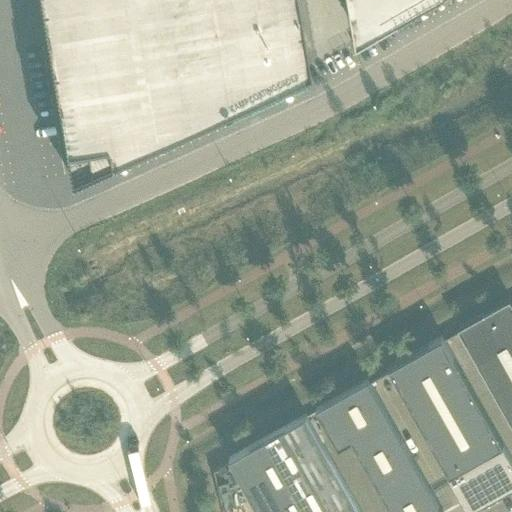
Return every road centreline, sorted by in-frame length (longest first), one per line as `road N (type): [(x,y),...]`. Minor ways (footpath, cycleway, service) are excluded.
road 1 (unclassified): [(0,258),(343,95),(508,0)]
road 2 (secondary): [(511,168),(117,387)]
road 3 (secondary): [(132,424),(511,206)]
road 4 (unclassified): [(68,376),(31,294),(0,264)]
road 5 (unclassified): [(0,275),(48,390)]
